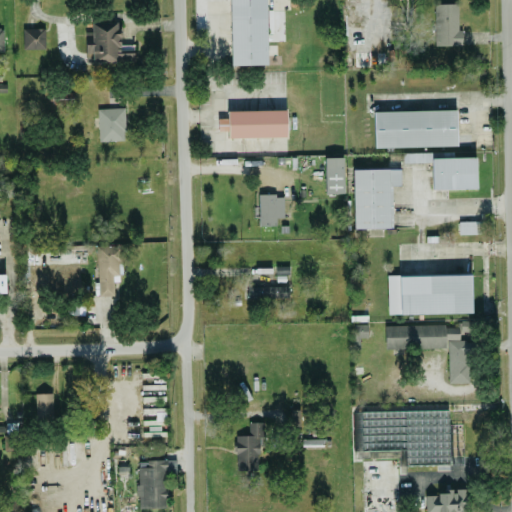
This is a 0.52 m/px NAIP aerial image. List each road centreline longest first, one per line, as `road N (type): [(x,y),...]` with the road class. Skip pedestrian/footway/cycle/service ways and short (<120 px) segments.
road 1 (residential): [(185,0),(194,511)]
road 2 (residential): [(193,342),(0,346)]
